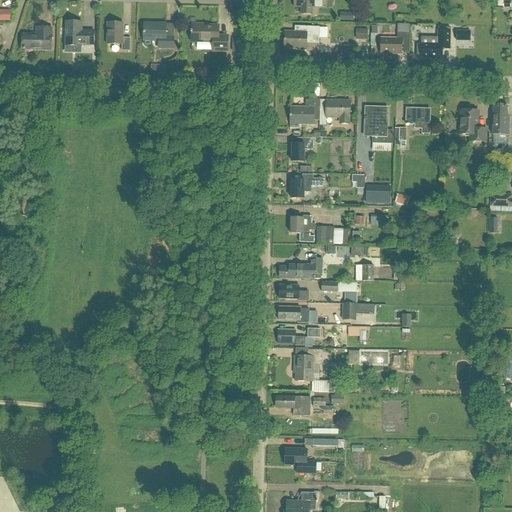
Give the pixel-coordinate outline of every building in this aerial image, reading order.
[(294,0),(294,8),(295,8),(295,6),(301,7),(301,15),(311,15),(312,7),(313,7),(313,9),(314,9),(314,0),(294,0)] [(10,11),(2,11),(2,14),(0,14),(0,21),(10,21),(10,11)] [(94,47),(94,32),(82,32),(83,23),(66,23),(65,47),(82,48),(82,46),(94,47)] [(151,48),(153,46),(153,40),(159,40),(159,48),(174,48),(174,37),(166,37),(166,24),(157,23),(157,26),(144,25),(144,46),(146,48),(151,48)] [(130,52),(130,39),(123,39),(123,24),(108,24),(107,46),(122,46),(122,52),(130,52)] [(397,25),(397,34),(409,34),(409,25),(397,25)] [(227,52),(228,37),(218,37),(218,27),(203,27),(203,26),(192,26),(192,42),(213,43),(213,52),(227,52)] [(52,50),(52,29),(37,28),(37,35),(22,35),(22,50),(52,50)] [(319,44),(319,28),(306,28),(306,33),(284,33),(284,49),(306,50),(306,44),(319,44)] [(417,45),(416,58),(421,58),(442,59),(442,50),(450,50),(450,32),(450,29),(438,28),(438,32),(438,39),(437,46),(421,45),(417,45)] [(358,30),(358,40),(368,40),(368,30),(358,30)] [(465,36),(471,36),(471,32),(457,32),(456,41),(465,41),(465,36)] [(410,34),(409,34),(397,34),(397,41),(381,40),(381,53),(401,54),(402,44),(410,45),(410,34)] [(241,53),(241,40),(232,40),(232,52),(241,53)] [(165,76),(165,68),(151,67),(150,76),(165,76)] [(240,76),(241,70),(222,70),(222,79),(223,79),(223,80),(240,80),(240,76)] [(320,113),(320,101),(306,101),(306,108),(290,108),(290,128),(299,128),(299,125),(314,125),(314,121),(320,121),(320,113)] [(350,119),(350,102),(326,101),(326,113),(320,113),(320,121),(320,126),(326,126),(326,118),(339,118),(339,123),(340,124),(348,125),(349,124),(349,119),(350,119)] [(509,136),(509,117),(507,117),(507,106),(493,106),(492,136),(509,136)] [(392,144),(392,132),(386,132),(387,109),(365,108),(364,137),(373,137),(372,143),(392,144)] [(429,135),(429,126),(430,110),(406,110),(406,125),(414,125),(414,130),(422,130),(422,135),(429,135)] [(477,112),(475,110),(471,110),(469,112),(460,111),(460,135),(470,136),(470,143),(486,143),(486,130),(478,130),(478,112),(477,112)] [(406,129),(399,129),(396,129),(396,145),(401,145),(401,142),(406,142),(406,129)] [(313,151),(313,140),(302,140),(302,145),(292,145),(292,163),(304,163),(304,151),(313,151)] [(350,175),(350,182),(354,182),(354,188),(362,188),(363,175),(350,175)] [(322,187),(322,179),(313,179),(313,176),(302,176),(302,181),(291,181),(291,200),(303,200),(303,193),(311,193),(311,187),(322,187)] [(390,204),(390,200),(383,200),(383,188),(367,188),(366,204),(390,204)] [(398,195),(395,203),(406,207),(409,199),(398,195)] [(511,208),(511,195),(490,195),(489,208),(511,208)] [(311,225),(312,217),(303,217),(303,219),(291,219),(290,235),(309,235),(310,228),(314,228),(314,225),(311,225)] [(487,233),(495,233),(495,218),(487,219),(487,233)] [(326,228),(317,228),(316,246),(329,246),(329,239),(326,238),(326,228)] [(437,248),(458,248),(458,233),(437,233),(437,248)] [(349,256),(365,256),(365,247),(349,248),(349,256)] [(321,277),(322,260),(311,260),(310,267),(289,266),(289,268),(279,268),(279,279),(311,280),(311,277),(321,277)] [(373,282),(373,266),(362,266),(362,272),(362,282),(373,282)] [(394,270),(393,282),(403,282),(403,270),(394,270)] [(337,293),(338,283),(321,283),(321,293),(337,293)] [(308,302),(309,293),(299,292),(299,287),(279,287),(279,300),(298,300),(298,302),(308,302)] [(356,321),(357,305),(343,304),(342,321),(356,321)] [(375,305),(357,305),(356,315),(375,315),(375,305)] [(309,324),(309,310),(301,310),(301,309),(279,309),(279,321),(298,322),(298,324),(309,324)] [(402,320),(402,328),(411,328),(411,320),(402,320)] [(320,339),(320,330),(307,330),(307,338),(320,339)] [(295,338),(295,331),(286,331),(286,332),(278,332),(277,344),(294,345),(294,347),(304,347),(305,338),(295,338)] [(312,383),(313,365),(320,365),(320,351),(307,351),(307,357),(294,357),(293,374),(295,374),(295,382),(312,383)] [(359,366),(359,352),(348,352),(348,366),(359,366)] [(312,383),(312,394),(334,394),(334,383),(312,383)] [(309,417),(310,398),(276,397),(275,409),(297,410),(297,417),(309,417)] [(323,407),(323,415),(332,415),(333,408),(325,407),(325,400),(313,399),(313,407),(323,407)] [(317,475),(317,463),(307,463),(308,451),(286,450),(285,466),(298,467),(298,475),(317,475)] [(316,511),(316,494),(302,494),(302,502),(287,502),(287,511),(284,511),(283,511),(309,511),(310,511),(316,511)]
